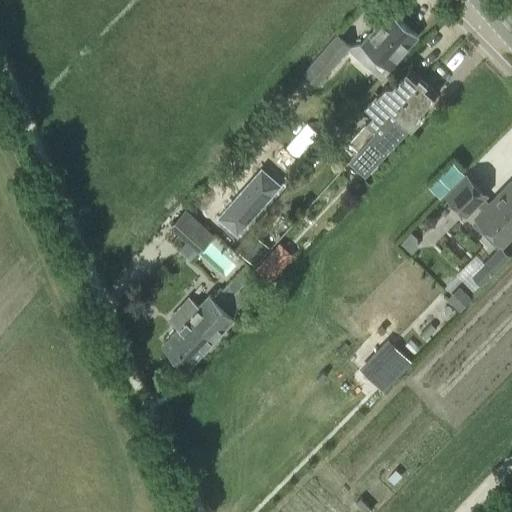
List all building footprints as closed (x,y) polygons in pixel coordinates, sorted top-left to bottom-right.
[(389,11),(360,43),(388,68),(417,35),(389,11)] [(338,33),(304,71),(321,84),(327,78),(324,75),(351,44),(338,33)] [(377,113),(385,120),(393,111),(422,79),(408,67),(392,84),(385,85),(367,103),(377,113)] [(411,128),(420,118),(420,111),(436,93),(422,79),(393,111),(385,120),(362,145),(347,161),(363,176),(409,126),(411,128)] [(362,145),(385,120),(377,113),(366,125),(364,123),(347,142),(355,150),(361,144),(362,145)] [(465,213),(476,202),(484,211),(473,222),(496,244),(507,232),(510,235),(511,233),(511,178),(488,203),(482,197),(485,194),(465,174),(445,193),(465,213)] [(358,198),(371,184),(365,179),(356,189),(357,197),(358,198)] [(198,252),(214,235),(184,208),(169,225),(198,252)] [(279,243),(255,269),(268,281),(292,255),(279,243)] [(481,282),(510,254),(500,244),(472,273),(481,282)] [(458,267),(467,276),(481,262),(473,253),(458,267)] [(162,343),(174,354),(229,295),(220,287),(213,296),(209,292),(198,304),(189,295),(168,318),(177,326),(162,343)] [(470,300),(462,291),(450,303),(459,311),(470,300)] [(229,295),(174,354),(186,366),(241,306),(229,295)] [(383,389),(410,360),(389,341),(362,371),(383,389)]
